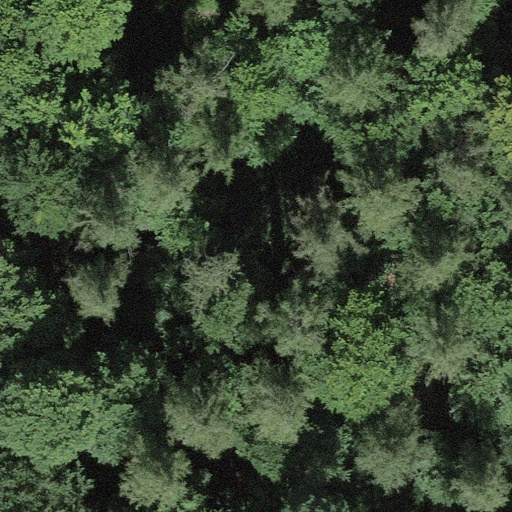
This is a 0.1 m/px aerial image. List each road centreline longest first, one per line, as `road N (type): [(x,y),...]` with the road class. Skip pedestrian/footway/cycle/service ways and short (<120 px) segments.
road 1 (track): [(0,27),(162,0)]
road 2 (track): [(403,0),(511,105)]
